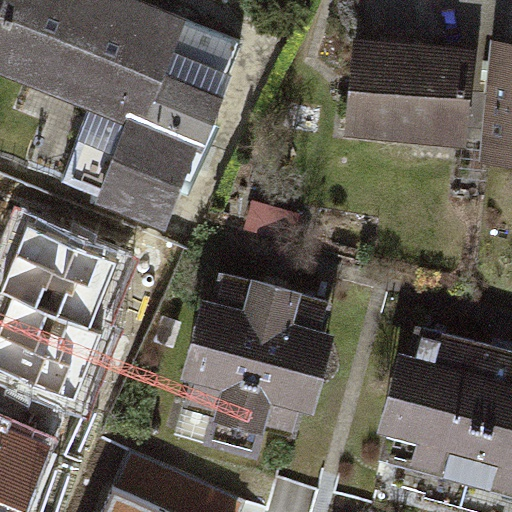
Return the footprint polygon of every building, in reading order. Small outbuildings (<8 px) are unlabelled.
[(197,15),(159,0),(12,0),(0,31),(0,40),(160,105),(197,15)] [(464,48),(352,37),(344,122),(455,133),(464,48)] [(511,47),(492,45),(483,145),(511,147),(511,47)] [(184,197),(207,140),(144,115),(121,172),(184,197)] [(269,279),(227,268),(198,382),(311,410),(316,391),(339,397),(357,323),(335,317),(340,296),(306,288),(310,273),(273,264),(269,279)] [(511,347),(436,327),(397,472),(511,503),(511,347)]
